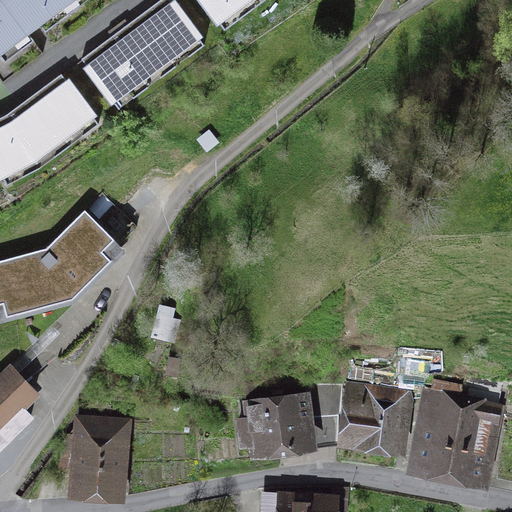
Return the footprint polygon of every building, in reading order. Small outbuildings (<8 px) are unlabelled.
[(0,0),(0,55),(3,60),(20,47),(21,49),(32,41),(1,0),(0,0)] [(62,0),(1,0),(24,29),(62,0)] [(170,0),(159,0),(81,58),(110,97),(195,33),(170,0)] [(202,0),(215,18),(239,0),(202,0)] [(6,114),(0,117),(0,171),(33,154),(89,112),(61,73),(6,114)] [(113,238),(84,210),(46,248),(0,260),(0,302),(3,301),(7,314),(72,297),(109,259),(100,250),(113,238)] [(152,332),(167,336),(175,308),(160,304),(152,332)] [(32,395),(7,369),(0,376),(0,445),(31,415),(21,405),(32,395)] [(426,391),(410,462),(477,476),(489,420),(497,421),(500,405),(500,395),(433,381),(431,392),(426,391)] [(352,383),(344,438),(397,446),(405,390),(352,383)] [(304,393),(248,400),(255,450),(310,443),(304,393)] [(511,405),(506,404),(503,416),(511,417),(511,405)] [(83,417),(77,490),(115,493),(121,419),(83,417)] [(496,478),(511,480),(511,443),(503,442),(496,478)] [(270,500),(268,511),(329,511),(330,504),(270,500)]
